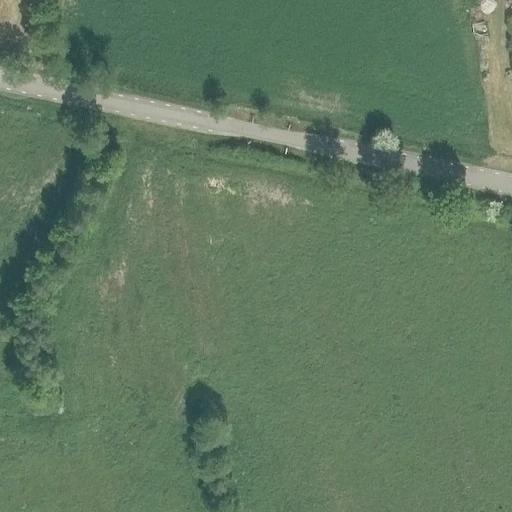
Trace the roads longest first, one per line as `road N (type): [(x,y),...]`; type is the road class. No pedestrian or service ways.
road 1 (unknown): [(0,164),(331,231),(381,511)]
road 2 (tertiary): [(511,185),(0,84)]
